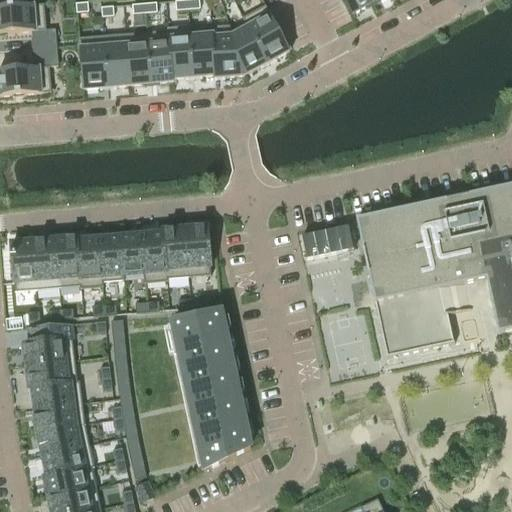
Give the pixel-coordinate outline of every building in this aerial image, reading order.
[(217,0),(207,0),(213,9),(220,5),(217,0)] [(368,0),(343,0),(352,16),(372,6),(368,0)] [(199,2),(187,3),(188,12),(200,11),(199,2)] [(187,3),(175,4),(176,13),(188,12),(187,3)] [(87,4),(75,6),(76,15),(88,14),(87,4)] [(3,10),(0,10),(0,36),(3,36),(3,37),(4,37),(4,36),(20,35),(21,53),(56,50),(54,31),(45,32),(43,7),(17,9),(14,6),(5,7),(3,10)] [(156,6),(144,7),(145,16),(157,15),(156,6)] [(144,7),(132,7),(133,17),(145,16),(144,7)] [(264,8),(243,19),(267,65),(289,53),(264,8)] [(113,9),(101,9),(101,19),(113,18),(113,9)] [(244,24),(229,33),(242,78),(267,65),(243,19),(241,20),(244,24)] [(167,30),(172,84),(172,82),(193,80),(189,28),(167,30)] [(190,28),(189,28),(193,80),(213,78),(214,81),(215,81),(211,29),(209,29),(210,36),(190,38),(190,28)] [(228,28),(211,29),(215,81),(242,78),(229,33),(228,28)] [(166,33),(146,35),(150,86),(172,84),(167,30),(166,30),(166,33)] [(146,35),(125,36),(129,88),(150,86),(146,35)] [(125,36),(103,38),(107,90),(129,88),(125,36)] [(103,38),(78,40),(82,92),(107,90),(103,38)] [(0,98),(10,98),(13,100),(22,100),(25,97),(50,95),(48,69),(57,68),(56,50),(21,53),(23,72),(8,73),(7,72),(6,73),(0,74),(0,73),(0,98)] [(511,187),(356,222),(386,360),(453,346),(447,317),(470,312),(470,311),(468,311),(463,286),(485,281),(497,336),(500,335),(511,332),(511,187)] [(183,231),(187,280),(210,278),(206,229),(183,231)] [(339,229),(305,236),(308,254),(343,247),(339,229)] [(183,231),(162,233),(166,284),(167,284),(167,282),(187,280),(183,231)] [(145,286),(166,284),(162,233),(161,233),(161,235),(141,237),(145,286)] [(145,286),(141,237),(119,239),(123,283),(124,282),(123,278),(143,276),(143,286),(145,286)] [(123,283),(119,239),(97,241),(102,289),(103,289),(102,284),(123,283)] [(80,291),(76,240),(54,242),(58,291),(79,289),(79,291),(80,291)] [(102,289),(97,241),(77,243),(77,240),(76,240),(80,291),(102,289)] [(33,244),(37,293),(58,291),(54,242),(33,244)] [(14,294),(37,293),(33,244),(10,246),(11,257),(9,257),(9,260),(11,260),(14,294)] [(201,300),(189,301),(190,311),(202,310),(201,300)] [(178,312),(190,311),(189,301),(177,302),(178,312)] [(158,304),(146,305),(147,314),(159,313),(158,304)] [(135,315),(147,314),(146,305),(134,306),(135,315)] [(103,308),(104,318),(116,317),(115,307),(103,308)] [(104,318),(103,308),(91,309),(92,319),(104,318)] [(72,311),(60,312),(61,322),(73,321),(72,311)] [(50,323),(61,322),(60,312),(49,313),(50,323)] [(27,315),(27,324),(39,323),(39,314),(27,315)] [(220,314),(171,325),(203,473),(249,450),(220,314)] [(122,322),(110,323),(112,339),(113,355),(115,371),(117,387),(119,401),(119,402),(120,409),(121,418),(122,421),(124,433),(124,434),(125,440),(128,453),(134,482),(146,479),(140,452),(136,433),(133,417),(131,401),(129,386),(127,370),(125,354),(124,338),(122,322)] [(96,337),(105,336),(104,324),(94,325),(96,337)] [(26,370),(74,364),(71,341),(23,347),(26,370)] [(28,391),(79,385),(79,384),(77,384),(74,364),(26,370),(28,391)] [(99,370),(100,382),(110,381),(108,369),(99,370)] [(111,393),(110,381),(100,382),(102,394),(111,393)] [(79,385),(28,391),(29,392),(31,392),(33,412),(81,406),(79,385)] [(33,412),(36,435),(84,427),(81,406),(33,412)] [(120,409),(110,411),(112,423),(122,421),(121,418),(120,409)] [(122,421),(112,423),(114,434),(124,433),(122,421)] [(84,427),(36,435),(36,436),(41,458),(88,448),(84,427)] [(43,479),(43,480),(93,469),(88,448),(41,458),(45,478),(43,479)] [(114,464),(123,462),(121,451),(112,453),(114,464)] [(123,462),(114,464),(117,476),(126,474),(123,462)] [(93,470),(93,469),(43,480),(48,501),(95,491),(91,470),(93,470)] [(145,485),(136,490),(143,504),(146,503),(152,500),(153,500),(152,499),(145,485)] [(95,491),(48,501),(50,511),(98,511),(100,511),(95,491)] [(121,495),(123,507),(132,505),(130,493),(121,495)] [(381,511),(376,502),(360,510),(360,511),(381,511)]
